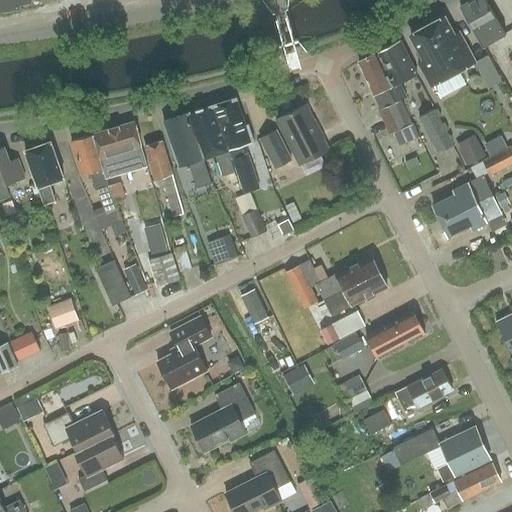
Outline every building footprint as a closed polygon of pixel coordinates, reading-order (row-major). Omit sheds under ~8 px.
[(0,0),(0,11),(22,8),(21,4),(32,3),(31,0),(0,0)] [(504,35),(484,0),(471,0),(459,7),(482,47),(504,35)] [(445,17),(412,35),(425,59),(419,62),(432,85),(476,61),(463,38),(458,41),(445,17)] [(400,40),(377,53),(393,86),(387,88),(393,103),(400,100),(405,97),(400,83),(417,75),(400,40)] [(477,59),(490,86),(506,79),(494,51),(477,59)] [(413,125),(400,100),(393,103),(387,88),(393,86),(377,53),(359,62),(380,109),(378,110),(390,134),(394,132),(401,147),(419,138),(413,125)] [(213,106),(237,176),(243,194),(256,189),(250,172),(241,147),(254,142),(248,125),(245,126),(237,99),(213,106)] [(307,104),(276,119),(299,166),(329,151),(307,104)] [(223,176),(234,172),(211,106),(187,113),(204,159),(216,155),(223,176)] [(438,153),(452,145),(433,109),(419,117),(438,153)] [(206,165),(204,159),(187,113),(164,120),(173,146),(169,147),(176,167),(191,162),(197,179),(210,176),(206,165)] [(142,161),(145,160),(134,123),(93,135),(104,173),(108,172),(112,171),(115,180),(145,170),(142,161)] [(273,170),(291,161),(277,130),(258,138),(273,170)] [(109,178),(108,172),(104,173),(93,135),(71,141),(77,162),(80,161),(84,173),(90,172),(96,190),(97,190),(105,209),(95,213),(100,227),(121,219),(108,186),(106,179),(109,178)] [(486,156),(474,135),(456,145),(467,166),(486,156)] [(174,217),(185,214),(162,139),(145,144),(155,178),(162,177),(174,217)] [(50,185),(64,179),(50,141),(25,150),(45,205),(56,201),(50,185)] [(490,175),(511,163),(511,146),(511,145),(482,160),(490,175)] [(6,185),(26,178),(19,158),(11,161),(6,146),(0,147),(0,197),(1,200),(10,197),(6,185)] [(441,222),(492,195),(493,195),(483,175),(452,191),(454,195),(433,205),(441,222)] [(126,200),(120,184),(110,188),(116,204),(126,200)] [(509,204),(504,194),(497,198),(502,208),(509,204)] [(486,221),(501,214),(492,195),(441,222),(449,237),(469,227),(471,231),(487,223),(486,221)] [(14,214),(10,203),(3,206),(7,217),(14,214)] [(257,209),(241,216),(252,238),(268,231),(257,209)] [(294,230),(289,220),(278,225),(284,236),(294,230)] [(215,266),(239,258),(231,235),(207,243),(215,266)] [(173,249),(179,272),(191,268),(184,246),(173,249)] [(156,286),(178,280),(170,253),(148,259),(156,286)] [(305,309),(323,300),(379,272),(371,257),(327,279),(321,265),(314,269),(310,260),(273,278),(281,295),(285,293),(292,308),(302,303),(305,309)] [(113,261),(94,269),(111,307),(130,298),(113,261)] [(134,293),(146,288),(135,263),(124,268),(134,293)] [(379,272),(323,300),(331,316),(387,288),(379,272)] [(253,289),(240,296),(254,324),(267,317),(253,289)] [(54,327),(77,318),(70,299),(47,308),(54,327)] [(328,346),(340,339),(340,340),(366,326),(358,311),(332,324),(320,331),(328,346)] [(378,359),(424,335),(412,312),(366,336),(378,359)] [(511,314),(497,323),(511,352),(511,358),(511,359),(511,361),(511,314)] [(158,363),(172,389),(207,371),(195,346),(212,337),(201,317),(171,333),(180,351),(158,363)] [(32,333),(10,343),(19,362),(41,352),(32,333)] [(356,335),(334,346),(342,361),(364,349),(356,335)] [(0,365),(3,373),(16,367),(6,344),(0,347),(0,365)] [(244,368),(239,358),(233,361),(231,367),(234,373),(244,368)] [(309,386),(300,369),(285,378),(294,395),(309,386)] [(419,408),(452,391),(442,370),(396,393),(404,410),(417,404),(419,408)] [(351,415),(372,404),(357,376),(336,387),(351,415)] [(191,426),(205,453),(230,440),(231,442),(247,433),(241,422),(256,414),(240,383),(215,396),(222,410),(191,426)] [(43,410),(37,399),(24,405),(30,416),(43,410)] [(113,436),(115,435),(104,411),(75,425),(69,413),(44,426),(54,447),(71,439),(77,452),(78,453),(113,435),(113,436)] [(382,411),(363,421),(370,436),(390,426),(382,411)] [(443,481),(491,459),(476,427),(440,444),(434,430),(392,449),(402,469),(443,449),(449,461),(436,467),(443,481)] [(124,458),(113,436),(113,435),(78,453),(77,452),(75,453),(86,476),(79,480),(85,492),(108,481),(102,469),(124,458)] [(291,482),(275,451),(250,464),(257,478),(226,493),(232,505),(231,509),(232,511),(256,511),(264,508),(265,510),(282,502),(276,490),(291,482)] [(59,488),(75,482),(64,458),(49,465),(59,488)] [(501,482),(491,461),(427,490),(430,494),(435,504),(443,499),(448,509),(463,501),(501,482)] [(315,490),(310,479),(298,485),(304,496),(315,490)] [(430,494),(418,500),(423,509),(435,504),(430,494)] [(0,511),(26,511),(21,500),(4,508),(0,498),(0,511)] [(336,511),(331,501),(311,511),(336,511)] [(70,511),(89,511),(85,503),(70,510),(70,511)]
